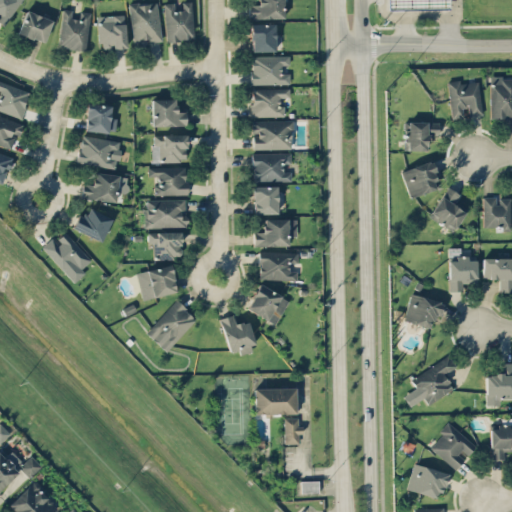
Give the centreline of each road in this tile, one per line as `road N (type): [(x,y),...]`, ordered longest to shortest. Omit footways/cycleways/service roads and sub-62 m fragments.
road 1 (tertiary): [(372,511),(361,0)]
road 2 (tertiary): [(332,0),(341,511)]
road 3 (residential): [(214,0),(216,277)]
road 4 (residential): [(214,69),(78,82),(0,57)]
road 5 (tertiary): [(333,45),(511,45)]
road 6 (residential): [(41,198),(60,78)]
